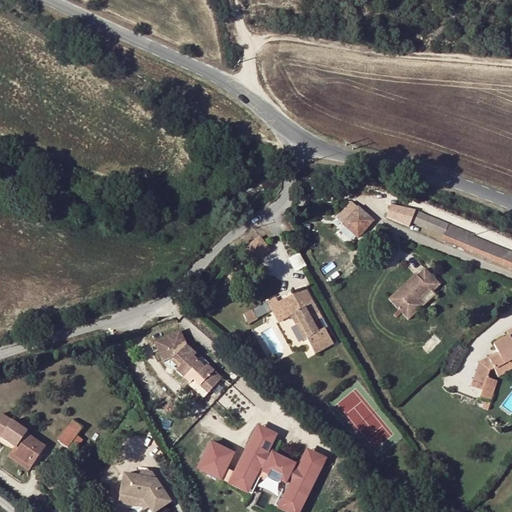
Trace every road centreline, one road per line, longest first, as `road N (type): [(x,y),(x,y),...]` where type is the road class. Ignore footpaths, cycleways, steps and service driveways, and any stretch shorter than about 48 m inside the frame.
road 1 (unclassified): [(260,215),(163,296),(0,350)]
road 2 (tertiary): [(54,0),(214,73),(305,138)]
road 3 (residential): [(511,280),(381,223),(357,196),(289,203),(260,215)]
road 4 (tertiary): [(305,138),(511,209)]
